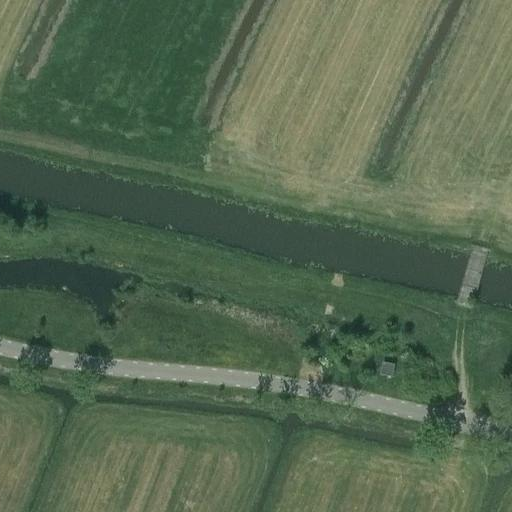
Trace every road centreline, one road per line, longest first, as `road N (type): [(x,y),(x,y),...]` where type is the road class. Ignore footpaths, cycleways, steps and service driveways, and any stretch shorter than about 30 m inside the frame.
road 1 (track): [(511,319),(482,330),(455,363),(444,357),(422,306),(395,291),(0,204)]
road 2 (unclassified): [(511,435),(360,401),(94,369),(0,349)]
road 3 (track): [(446,419),(458,309),(485,228)]
